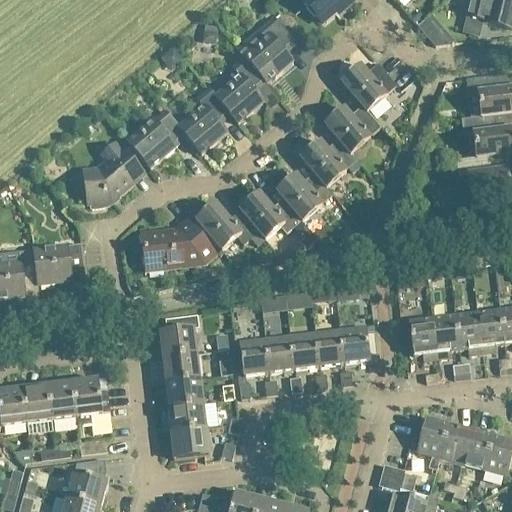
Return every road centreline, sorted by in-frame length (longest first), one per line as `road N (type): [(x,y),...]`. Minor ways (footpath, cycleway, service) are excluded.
road 1 (residential): [(1,327),(92,316),(115,293),(108,234),(161,191),(220,183),(306,111),(321,64),(357,35),(395,39),(420,67),(511,55)]
road 2 (residential): [(242,472),(263,408),(387,402)]
road 3 (residential): [(149,483),(136,353),(117,354)]
road 4 (residential): [(387,402),(511,387)]
